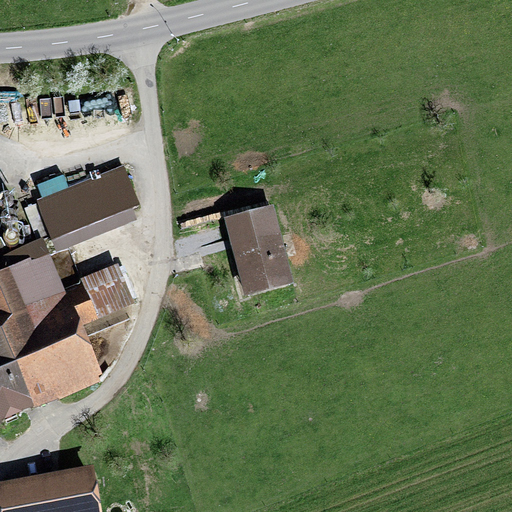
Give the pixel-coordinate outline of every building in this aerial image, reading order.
[(41,200),(30,204),(44,240),(50,257),(137,224),(132,211),(139,208),(124,167),(67,188),(63,176),(35,186),(41,200)] [(0,212),(5,214),(10,213),(14,208),(14,203),(10,198),(5,196),(0,197),(0,212)] [(272,207),(223,220),(244,301),(294,288),(272,207)] [(218,220),(217,214),(185,223),(186,228),(218,220)] [(4,230),(10,232),(15,229),(16,223),(13,218),(7,216),(2,219),(1,225),(4,230)] [(39,235),(38,232),(37,229),(34,227),(31,226),(28,227),(25,228),(23,230),(22,233),(22,237),(23,240),(25,242),(28,243),(31,244),(34,243),(37,241),(38,238),(39,235)] [(20,242),(19,239),(17,236),(15,234),(12,234),(9,234),(6,235),(4,238),(2,241),(2,244),(4,247),(6,249),(9,251),(12,251),(15,250),(18,248),(19,245),(20,242)] [(0,424),(104,381),(80,327),(97,321),(81,285),(63,291),(50,257),(44,240),(2,256),(7,270),(0,272),(0,424)] [(136,474),(153,474),(153,462),(136,463),(136,474)] [(0,511),(100,511),(93,468),(0,484),(0,511)]
